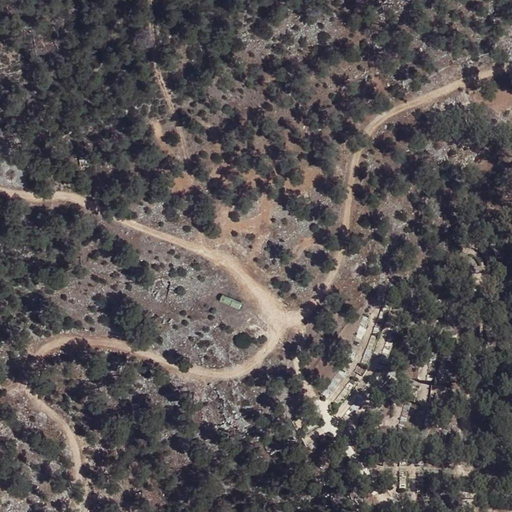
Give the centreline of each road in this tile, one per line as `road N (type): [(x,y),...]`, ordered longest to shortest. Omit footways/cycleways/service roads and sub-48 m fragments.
road 1 (track): [(81,511),(86,483),(76,450),(39,395),(21,383),(40,356),(70,340),(230,372),(280,334)]
road 2 (track): [(280,334),(330,281),(355,152),(373,122),(476,75),(511,71)]
road 3 (track): [(0,187),(81,201),(239,267),(280,334)]
road 4 (track): [(147,0),(201,226),(200,251)]
